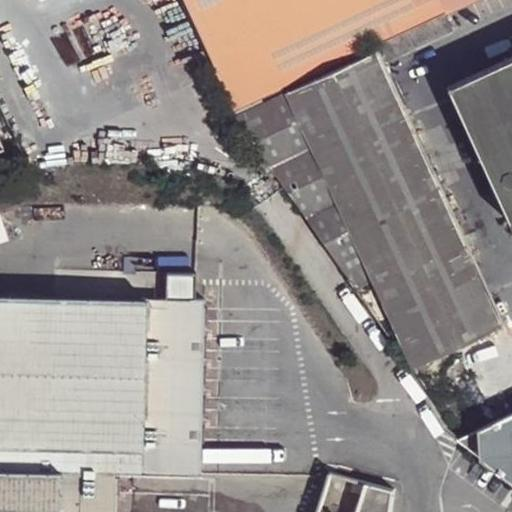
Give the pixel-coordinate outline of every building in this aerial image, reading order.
[(446,11),(469,0),(180,0),(194,28),(233,109),(287,85),(377,43),(446,11)] [(453,27),(446,11),(377,43),(380,48),(385,58),(453,27)] [(62,32),(77,65),(101,55),(87,22),(62,32)] [(433,164),(385,58),(380,48),(290,89),(418,365),(506,323),(433,164)] [(511,193),(511,66),(462,89),(511,193)] [(290,89),(287,85),(233,109),(287,185),(396,341),(415,366),(418,365),(290,89)] [(0,468),(115,471),(200,472),(203,297),(193,297),(195,271),(164,271),(164,296),(141,295),(141,297),(0,293),(0,468)] [(511,409),(455,435),(510,478),(511,479),(511,409)] [(114,511),(115,471),(0,468),(0,511),(114,511)] [(394,511),(398,489),(370,482),(363,503),(360,511),(394,511)] [(360,511),(363,503),(358,501),(354,511),(360,511)]
